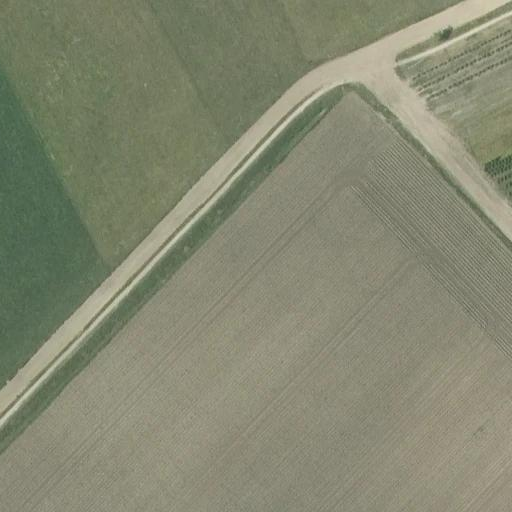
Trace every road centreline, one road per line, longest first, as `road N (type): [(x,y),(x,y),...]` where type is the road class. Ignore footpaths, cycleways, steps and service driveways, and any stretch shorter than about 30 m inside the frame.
road 1 (track): [(353,61),(287,96),(0,404)]
road 2 (track): [(353,61),(511,235)]
road 3 (track): [(490,0),(353,61)]
